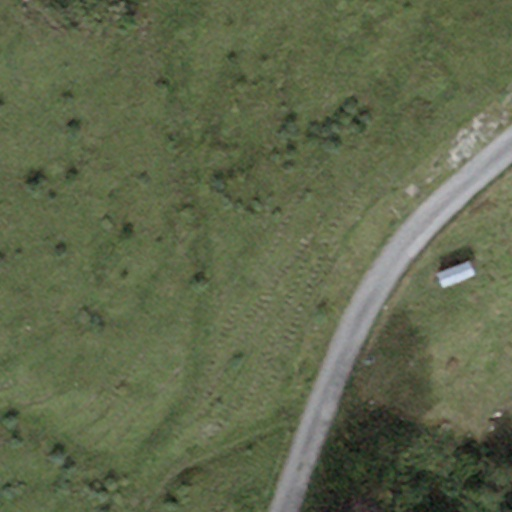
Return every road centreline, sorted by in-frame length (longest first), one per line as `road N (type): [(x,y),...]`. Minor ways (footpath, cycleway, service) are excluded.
road 1 (track): [(511,138),(419,230),(339,375),(291,511)]
road 2 (track): [(0,391),(159,455),(261,434),(339,375)]
